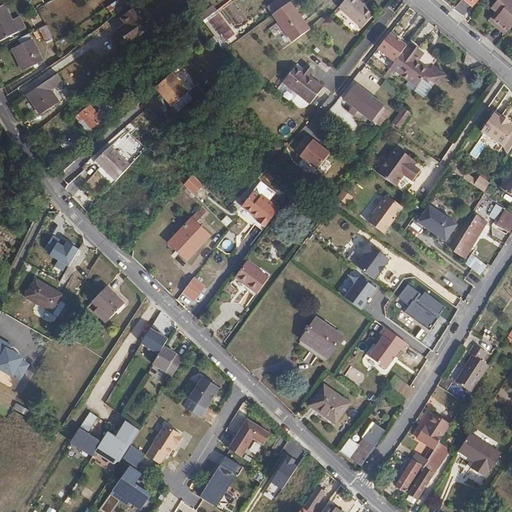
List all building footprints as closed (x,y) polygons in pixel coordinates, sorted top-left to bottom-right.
[(276,0),(268,6),(272,12),(288,0),(276,0)] [(290,0),(288,0),(272,12),(292,38),(309,26),(290,0)] [(362,0),(340,0),(338,3),(361,24),(374,10),(362,0)] [(500,15),(495,20),(502,25),(509,31),(511,27),(511,0),(499,0),(493,8),(497,12),(500,15)] [(4,6),(0,8),(0,41),(18,33),(4,6)] [(137,8),(126,17),(140,36),(153,27),(137,8)] [(489,21),(493,23),(495,20),(500,15),(497,12),(489,21)] [(216,13),(205,21),(221,42),(222,41),(231,34),(216,13)] [(493,23),(506,35),(509,31),(502,25),(495,20),(493,23)] [(46,26),(39,29),(47,43),(54,40),(46,26)] [(410,37),(407,41),(421,52),(417,59),(428,68),(429,67),(429,66),(431,64),(436,57),(410,37)] [(31,40),(11,49),(22,72),(41,63),(31,40)] [(407,41),(405,44),(416,52),(416,54),(412,59),(426,72),(428,68),(417,59),(421,52),(407,41)] [(405,44),(388,65),(407,79),(404,83),(413,89),(426,72),(412,59),(416,54),(416,52),(405,44)] [(309,72),(296,63),(292,66),(304,76),(307,76),(309,72)] [(437,76),(433,82),(434,83),(436,84),(443,73),(442,72),(431,64),(429,66),(437,71),(438,75),(437,76)] [(280,82),(300,98),(314,82),(307,76),(304,76),(292,66),(280,82)] [(426,72),(413,89),(422,96),(433,82),(437,76),(438,75),(437,71),(429,66),(429,67),(428,68),(426,72)] [(170,72),(153,87),(170,106),(186,91),(170,72)] [(54,76),(24,97),(31,106),(49,93),(60,84),(54,76)] [(274,90),(294,106),(300,98),(280,82),(274,90)] [(354,82),(342,96),(350,103),(346,109),(351,114),(357,108),(366,115),(377,100),(367,92),(366,94),(354,85),(355,83),(354,82)] [(355,83),(354,85),(366,94),(367,92),(355,83)] [(65,100),(69,106),(81,96),(77,91),(65,100)] [(49,93),(31,106),(38,117),(56,103),(49,93)] [(377,100),(366,115),(370,118),(372,117),(378,109),(385,114),(388,110),(380,104),(381,102),(377,100)] [(403,106),(392,121),(399,125),(409,112),(403,106)] [(80,119),(88,129),(97,122),(85,108),(74,117),(77,121),(80,119)] [(378,109),(372,117),(379,122),(385,114),(378,109)] [(511,126),(492,112),(480,130),(501,144),(511,128),(511,126)] [(77,121),(85,132),(88,129),(80,119),(77,121)] [(79,143),(74,135),(59,144),(64,153),(79,143)] [(315,141),(303,156),(320,169),(332,154),(315,141)] [(395,146),(376,171),(395,184),(403,173),(412,179),(419,169),(408,160),(410,156),(395,146)] [(91,163),(111,184),(125,169),(106,149),(91,163)] [(511,162),(497,186),(511,194),(511,162)] [(196,181),(190,189),(203,201),(210,194),(196,181)] [(265,225),(279,207),(262,193),(260,195),(253,189),(242,204),(255,214),(256,212),(260,215),(257,219),(265,225)] [(386,194),(367,220),(383,232),(403,205),(386,194)] [(428,203),(416,220),(445,239),(456,223),(449,218),(446,214),(442,212),(437,210),(428,203)] [(200,206),(166,242),(185,259),(208,235),(194,222),(205,211),(200,206)] [(511,212),(504,207),(494,222),(507,230),(511,222),(511,212)] [(476,213),(453,249),(463,255),(486,219),(476,213)] [(52,246),(64,253),(70,243),(58,235),(52,246)] [(328,306),(334,311),(345,318),(351,323),(368,299),(389,270),(372,258),(365,253),(352,272),(328,306)] [(248,260),(236,275),(249,285),(248,286),(256,292),(267,276),(248,260)] [(29,290),(42,297),(52,279),(39,272),(29,290)] [(194,278),(183,292),(196,302),(207,288),(194,278)] [(52,279),(42,297),(55,305),(65,287),(52,279)] [(88,298),(94,304),(103,313),(106,314),(119,299),(102,284),(88,298)] [(406,313),(432,331),(448,309),(425,292),(423,295),(410,285),(400,299),(411,307),(406,313)] [(91,309),(100,317),(103,313),(94,304),(91,308),(91,309)] [(311,329),(334,346),(341,335),(316,317),(309,328),(311,329)] [(301,339),(303,340),(311,329),(309,328),(301,339)] [(303,340),(327,356),(334,346),(311,329),(303,340)] [(384,336),(370,357),(390,370),(404,350),(384,336)] [(303,340),(300,345),(323,361),(327,356),(303,340)] [(0,341),(0,359),(1,360),(0,361),(0,369),(15,377),(17,374),(23,378),(31,364),(23,360),(25,357),(12,350),(13,348),(0,341)] [(453,381),(469,391),(486,365),(479,360),(484,351),(473,344),(467,353),(470,355),(453,381)] [(173,353),(161,346),(150,364),(162,372),(173,353)] [(201,375),(183,405),(200,416),(219,386),(201,375)] [(398,391),(388,384),(379,399),(389,405),(398,391)] [(323,385),(311,402),(322,410),(320,412),(329,418),(334,421),(347,402),(323,385)] [(398,391),(389,405),(398,411),(407,397),(398,391)] [(322,410),(311,402),(307,407),(327,420),(329,418),(320,412),(322,410)] [(511,424),(485,406),(474,424),(490,434),(486,440),(499,449),(503,443),(505,443),(511,432),(511,424)] [(91,413),(73,443),(95,458),(97,454),(104,442),(91,432),(99,418),(91,413)] [(414,438),(429,447),(432,449),(448,424),(430,413),(414,438)] [(245,419),(228,449),(240,457),(252,437),(262,444),(268,434),(245,419)] [(97,454),(117,466),(139,430),(129,423),(120,438),(111,432),(104,442),(97,454)] [(164,423),(145,454),(160,464),(166,453),(168,454),(172,448),(175,443),(177,445),(182,437),(180,435),(181,434),(164,423)] [(357,446),(347,438),(338,451),(339,451),(351,460),(375,426),(373,425),(357,446)] [(375,426),(351,460),(359,466),(372,447),(372,445),(382,432),(375,426)] [(429,447),(422,457),(425,460),(426,458),(432,449),(429,447)] [(414,452),(409,459),(410,460),(418,465),(421,467),(425,460),(422,457),(414,452)] [(242,468),(224,457),(200,497),(214,505),(233,473),(236,475),(237,476),(242,468)] [(416,499),(437,465),(429,459),(407,493),(416,499)] [(418,465),(410,460),(394,484),(403,489),(411,476),(418,465)] [(141,476),(129,468),(115,492),(123,497),(120,501),(131,507),(134,503),(144,510),(152,496),(138,487),(135,486),(139,479),(141,476)] [(236,475),(233,473),(214,505),(217,507),(236,475)] [(309,499),(299,511),(310,511),(324,492),(318,487),(309,499)] [(414,498),(408,494),(405,499),(411,503),(414,498)]
